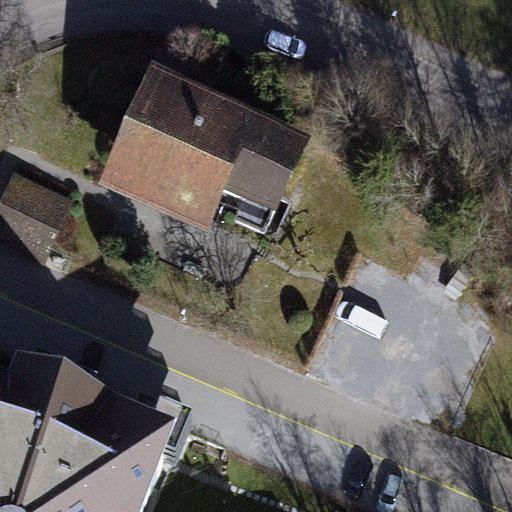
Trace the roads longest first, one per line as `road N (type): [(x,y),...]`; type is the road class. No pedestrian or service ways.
road 1 (residential): [(0,268),(511,498)]
road 2 (unclassified): [(219,0),(511,126)]
